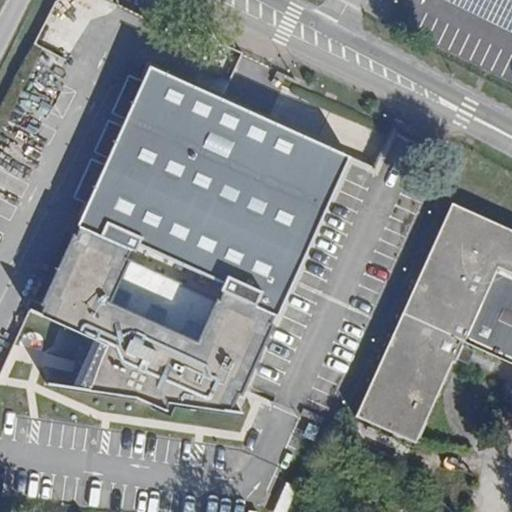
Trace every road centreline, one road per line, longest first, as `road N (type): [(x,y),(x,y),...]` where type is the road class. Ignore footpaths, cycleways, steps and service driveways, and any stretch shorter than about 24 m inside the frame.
road 1 (tertiary): [(204,0),(425,93)]
road 2 (tertiary): [(425,93),(256,0)]
